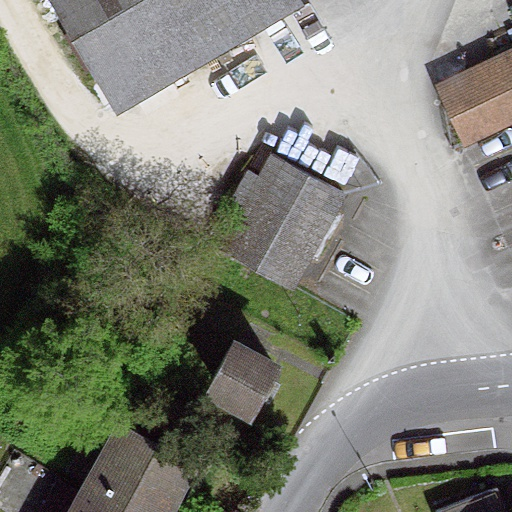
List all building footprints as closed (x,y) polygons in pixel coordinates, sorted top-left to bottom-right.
[(54,0),(71,27),(60,34),(81,70),(92,63),(113,101),(284,0),(54,0)] [(511,47),(432,86),(460,144),(511,118),(511,47)] [(337,193),(267,155),(255,177),(245,171),(231,195),(242,201),(217,245),(286,284),(337,193)] [(261,360),(234,344),(228,341),(207,379),(246,400),(267,363),(261,360)] [(79,491),(117,511),(156,511),(186,460),(118,422),(79,491)] [(500,511),(490,487),(430,511),(429,511),(500,511)] [(117,511),(79,491),(67,511),(117,511)]
